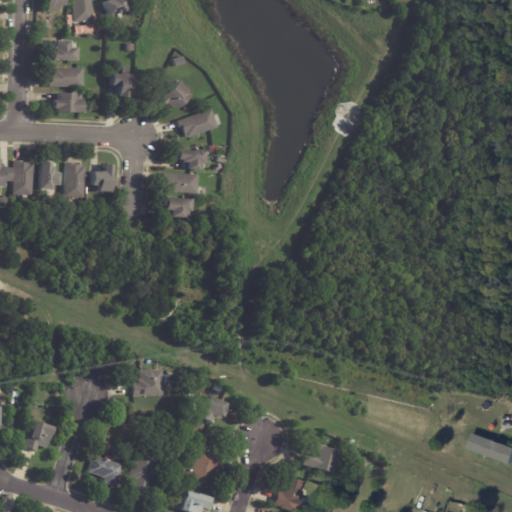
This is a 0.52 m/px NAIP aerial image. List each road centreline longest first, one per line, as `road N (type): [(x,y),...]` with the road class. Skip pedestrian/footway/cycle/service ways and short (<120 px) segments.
road 1 (residential): [(20,0),(19,132)]
road 2 (residential): [(0,131),(130,137)]
